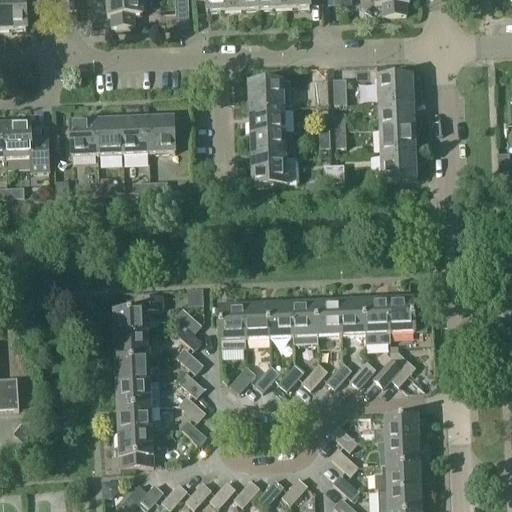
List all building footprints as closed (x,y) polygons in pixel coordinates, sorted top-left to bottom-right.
[(0,0),(0,6),(1,34),(27,33),(25,0),(0,0)] [(140,0),(106,0),(107,19),(120,19),(121,35),(142,34),(140,0)] [(175,0),(176,15),(187,14),(186,0),(175,0)] [(233,14),(232,0),(192,0),(192,3),(206,3),(206,16),(233,14)] [(232,0),(233,14),(258,13),(257,0),(232,0)] [(257,0),(258,13),(284,12),(282,0),(257,0)] [(282,0),(284,12),(310,11),(309,0),(282,0)] [(328,0),(329,9),(339,8),(339,0),(328,0)] [(407,0),(374,0),(375,7),(381,7),(382,19),(405,18),(404,6),(408,6),(407,0)] [(378,107),(413,105),(412,80),(377,81),(378,107)] [(315,110),(328,109),(327,83),(314,84),(315,110)] [(333,109),(345,108),(345,83),(333,83),(333,109)] [(248,113),(284,111),(283,85),(247,87),(248,113)] [(379,132),(414,130),(413,105),(378,107),(379,132)] [(250,138),(285,136),(284,111),(248,113),(250,138)] [(336,134),(345,133),(345,117),(336,117),(336,134)] [(319,135),(329,134),(328,118),(318,118),(319,135)] [(148,122),(148,157),(174,156),(173,121),(148,122)] [(123,158),(148,157),(148,122),(122,123),(123,158)] [(121,158),(123,158),(122,123),(96,124),(98,159),(100,159),(100,167),(122,166),(121,158)] [(95,160),(98,159),(96,124),(70,126),(72,167),(95,166),(95,160)] [(30,127),(4,128),(5,163),(31,162),(32,177),(50,177),(48,143),(30,143),(30,127)] [(380,158),(415,156),(414,130),(379,132),(380,158)] [(345,133),(336,134),(337,151),(345,151),(345,133)] [(329,134),(319,135),(319,152),(329,152),(329,134)] [(251,163),(286,162),(285,136),(250,138),(251,163)] [(415,156),(380,158),(382,184),(417,182),(415,156)] [(286,162),(251,163),(252,190),(298,188),(297,161),(286,162)] [(324,186),(334,186),(334,169),(324,170),(324,186)] [(334,169),(334,186),(343,186),(342,169),(334,169)] [(509,169),(498,169),(499,182),(510,181),(509,169)] [(149,186),(149,197),(165,196),(164,185),(149,186)] [(135,198),(149,197),(149,186),(135,186),(135,198)] [(99,188),(99,198),(115,197),(115,187),(99,188)] [(81,199),(99,198),(99,188),(81,189),(81,199)] [(6,192),(6,202),(23,201),(23,192),(6,192)] [(388,303),(389,336),(391,336),(391,342),(413,342),(413,335),(426,335),(425,316),(414,316),(414,301),(388,303)] [(112,315),(114,340),(147,338),(146,316),(164,316),(163,302),(134,303),(135,314),(112,315)] [(194,313),(204,313),(204,302),(194,302),(194,313)] [(342,338),(366,337),(364,303),(340,304),(342,338)] [(390,354),(389,336),(388,303),(364,303),(366,337),(366,355),(390,354)] [(317,339),(342,338),(340,304),(316,305),(317,339)] [(318,347),(317,339),(316,305),(292,306),(293,340),(294,348),(318,347)] [(269,341),(293,340),(292,306),(268,307),(269,341)] [(245,342),(269,341),(268,307),(244,308),(245,342)] [(246,352),(245,342),(244,308),(219,309),(220,353),(246,352)] [(183,328),(193,337),(201,329),(182,312),(174,321),(183,328)] [(202,345),(193,337),(183,328),(175,337),(194,354),(202,345)] [(114,364),(148,362),(147,338),(114,340),(114,364)] [(195,378),(203,369),(184,352),(176,361),(195,378)] [(399,372),(390,383),(399,391),(415,371),(398,357),(390,357),(391,364),(399,372)] [(116,388),(149,386),(148,362),(114,364),(116,388)] [(383,391),(390,383),(399,372),(391,364),(374,384),(383,391)] [(335,393),(352,374),(343,366),(326,385),(335,393)] [(358,392),(376,373),(367,366),(350,385),(358,392)] [(286,395),(303,376),(295,368),(278,388),(286,395)] [(310,394),(328,375),(319,368),(302,386),(310,394)] [(262,396),(279,378),(271,370),(253,388),(262,396)] [(238,398),(255,378),(247,371),(230,390),(238,398)] [(196,402),(204,393),(185,376),(177,385),(196,402)] [(0,384),(0,414),(18,413),(16,383),(0,384)] [(116,412),(150,410),(149,386),(116,388),(116,412)] [(197,426),(205,417),(186,400),(178,409),(197,426)] [(117,436),(151,434),(160,434),(159,410),(150,410),(116,412),(117,436)] [(377,446),(419,444),(418,419),(383,421),(383,434),(374,434),(374,446),(377,446)] [(276,422),(260,424),(262,441),(278,439),(276,422)] [(198,450),(199,450),(206,441),(187,424),(179,433),(198,450)] [(349,456),(357,447),(339,430),(331,439),(349,456)] [(151,434),(117,436),(119,472),(152,471),(151,434)] [(380,470),(420,468),(419,444),(377,446),(378,470),(380,470)] [(351,480),(358,472),(339,454),(331,463),(351,480)] [(376,495),(421,492),(420,468),(380,470),(381,478),(372,479),(373,495),(376,495)] [(351,504),(359,496),(340,479),(332,487),(351,504)] [(290,509),(307,490),(298,482),(281,501),(290,509)] [(266,510),(283,491),(275,483),(257,502),(266,510)] [(242,511),(259,492),(251,484),(233,503),(242,511)] [(119,485),(103,486),(103,502),(112,501),(119,494),(119,485)] [(217,511),(218,511),(235,493),(226,485),(209,505),(217,511)] [(192,511),(195,511),(211,494),(202,486),(185,506),(192,511)] [(167,511),(172,511),(187,495),(178,487),(161,507),(167,511)] [(154,488),(147,497),(138,508),(142,511),(148,511),(163,496),(154,488)] [(134,511),(138,508),(147,497),(138,489),(121,509),(123,511),(134,511)] [(376,511),(421,511),(421,492),(376,495),(376,511)] [(334,511),(351,511),(341,502),(333,511),(334,511)]
